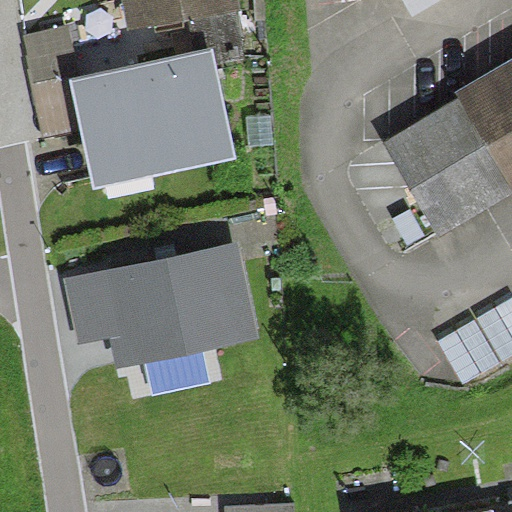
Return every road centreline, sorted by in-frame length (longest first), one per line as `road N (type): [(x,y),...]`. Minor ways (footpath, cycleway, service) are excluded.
road 1 (residential): [(65,511),(20,267),(0,272)]
road 2 (unknown): [(20,267),(0,54)]
